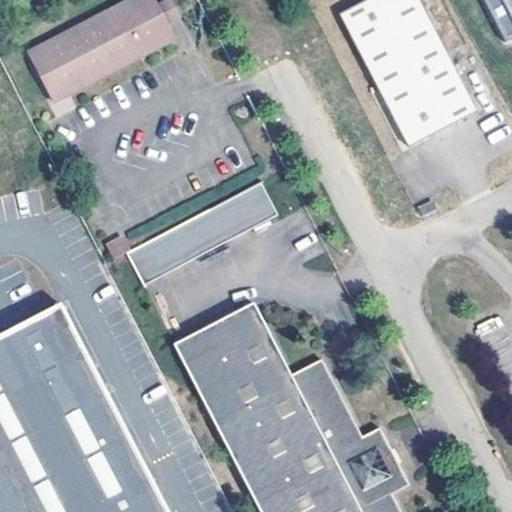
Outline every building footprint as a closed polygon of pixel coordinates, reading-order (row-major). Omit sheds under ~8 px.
[(167,24),(159,8),(154,0),(133,0),(30,54),(55,103),(176,42),(167,24)] [(159,8),(167,24),(181,17),(173,0),(159,8)] [(420,0),(365,0),(342,12),(410,146),(478,112),(420,0)] [(280,216),(263,184),(130,252),(147,284),(280,216)] [(429,204),(420,208),(425,217),(433,213),(429,204)] [(109,245),(115,255),(128,248),(123,238),(109,245)] [(252,304),(170,347),(257,511),(400,511),(390,493),(407,484),(376,426),(360,435),(320,359),(289,375),(252,304)] [(0,337),(0,511),(167,511),(61,306),(0,337)]
